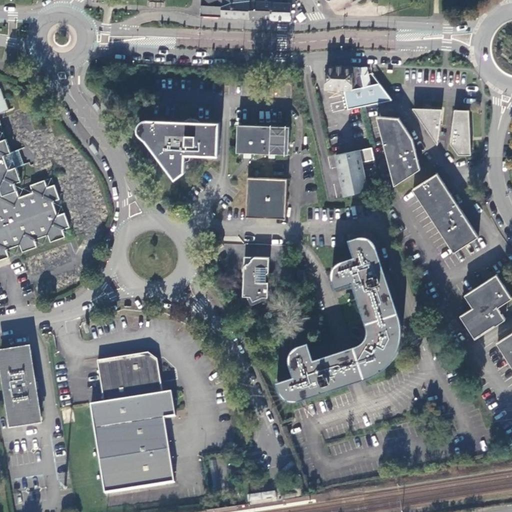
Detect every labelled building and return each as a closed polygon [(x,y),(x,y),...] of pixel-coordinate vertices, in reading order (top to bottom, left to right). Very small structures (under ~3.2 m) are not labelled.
[(255,0),(201,0),(201,15),(234,16),(233,19),(250,20),(251,1),(256,2),(255,0)] [(282,0),(283,3),(272,2),(256,2),(251,1),(250,20),(291,21),(292,16),(300,17),(300,10),(298,6),(295,0),(282,0)] [(259,64),(247,64),(246,74),(258,74),(259,64)] [(371,84),(367,68),(326,64),(325,91),(343,92),(349,111),(360,108),(394,102),(391,98),(379,83),(371,84)] [(0,259),(7,257),(7,249),(19,245),(22,252),(35,247),(35,238),(63,239),(63,230),(69,228),(54,184),(47,187),(44,179),(22,187),(15,167),(24,164),(19,151),(9,150),(5,139),(0,139),(0,133),(1,112),(8,109),(0,88),(0,87),(0,259)] [(437,139),(440,109),(413,108),(432,138),(437,139)] [(469,154),(469,109),(454,109),(449,142),(453,143),(453,148),(457,149),(457,154),(469,154)] [(393,185),(407,176),(420,168),(411,139),(397,117),(376,115),(393,185)] [(221,156),(223,123),(149,120),(146,120),(144,121),(142,123),(141,125),(143,133),(176,180),(187,172),(188,161),(192,161),(194,160),(194,155),(221,156)] [(289,154),(290,127),(283,127),(238,126),(237,153),(289,154)] [(375,160),(372,148),(336,156),(344,197),(347,196),(367,190),(361,163),(375,160)] [(478,237),(436,173),(411,188),(454,252),(478,237)] [(246,218),(258,218),(286,219),(287,180),(247,179),(246,218)] [(357,342),(352,344),(363,378),(378,372),(386,366),(393,359),(397,350),(400,341),(401,331),(400,321),(375,242),(372,238),(368,235),(364,234),(360,234),(348,239),(353,256),(336,261),(333,265),(331,269),(330,274),(331,278),(334,288),(350,284),(364,324),(365,330),(364,335),(361,339),(357,342)] [(244,277),(243,296),(250,297),(254,303),(263,297),(267,298),(267,284),(265,283),(266,274),(269,274),(269,260),(245,258),(244,277)] [(472,307),(460,316),(474,337),(488,328),(504,318),(497,306),(511,298),(496,273),(465,296),(472,307)] [(511,330),(495,341),(511,366),(511,330)] [(345,384),(334,350),(313,358),(307,341),(299,343),(295,345),(291,348),(289,352),(288,357),(288,362),(292,374),(276,381),(279,390),(282,394),(285,398),(289,400),(294,401),(345,384)] [(334,350),(345,384),(363,378),(352,344),(334,350)] [(41,426),(31,352),(2,356),(12,429),(41,426)] [(91,409),(106,497),(176,486),(167,422),(177,420),(173,396),(165,397),(159,368),(152,369),(148,366),(147,357),(100,365),(105,401),(106,406),(91,409)] [(293,465),(290,462),(283,468),(287,471),(293,465)] [(248,497),(250,506),(277,501),(276,492),(248,497)]
